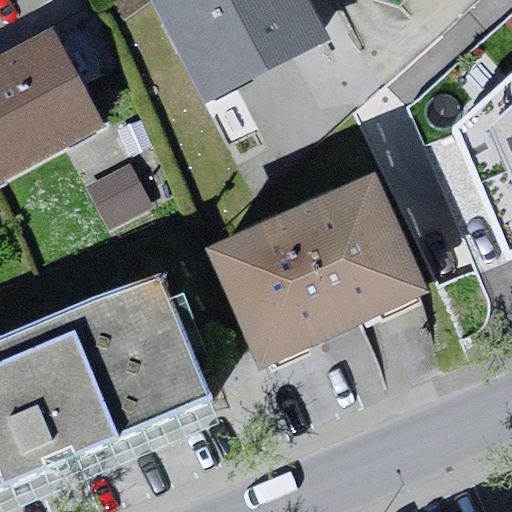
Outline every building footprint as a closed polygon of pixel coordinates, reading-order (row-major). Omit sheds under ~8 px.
[(178,0),(155,12),(206,113),(329,51),(303,0),(178,0)] [(0,79),(0,200),(109,139),(58,48),(0,79)] [(511,65),(440,132),(501,273),(511,268),(511,65)] [(217,266),(267,381),(429,310),(379,195),(217,266)] [(0,360),(0,490),(210,401),(163,291),(0,360)]
